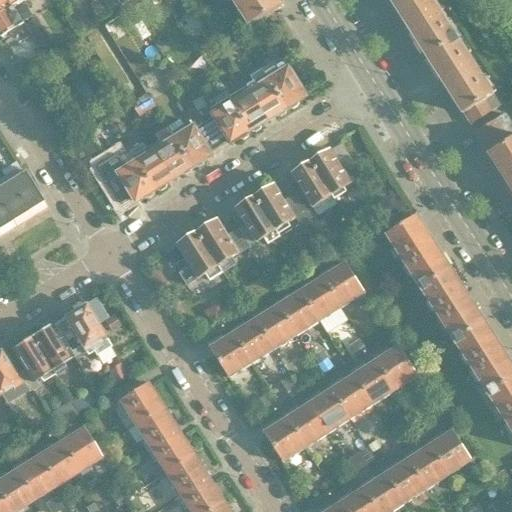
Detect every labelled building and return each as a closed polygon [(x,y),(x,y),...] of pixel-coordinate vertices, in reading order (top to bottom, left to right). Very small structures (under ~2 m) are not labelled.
[(0,0),(0,36),(1,38),(24,23),(18,13),(12,17),(6,8),(12,4),(9,0),(0,0)] [(103,0),(110,10),(121,3),(118,0),(103,0)] [(283,6),(279,0),(241,0),(235,4),(250,27),(283,6)] [(458,39),(432,0),(395,0),(392,2),(427,58),(458,39)] [(99,1),(91,6),(99,17),(106,13),(99,1)] [(26,5),(18,9),(25,21),(33,16),(26,5)] [(82,8),(68,17),(77,32),(92,23),(82,8)] [(134,8),(119,18),(125,28),(140,19),(134,8)] [(46,33),(35,39),(41,50),(52,44),(46,33)] [(241,35),(224,45),(230,54),(247,44),(241,35)] [(501,106),(476,67),(458,39),(427,58),(463,114),(464,114),(471,125),(501,106)] [(277,62),(264,70),(288,109),(293,110),(298,107),(299,102),(302,100),(304,93),(286,64),(280,68),(277,62)] [(288,109),(264,70),(252,78),(255,83),(249,87),(269,121),(276,117),(281,117),(286,114),(287,110),(288,109)] [(269,121),(249,87),(243,91),(239,85),(226,93),(250,133),(251,132),(256,133),(260,130),(262,126),(269,121)] [(140,118),(157,108),(148,93),(131,103),(140,118)] [(250,133),(226,93),(214,101),(218,107),(210,111),(215,118),(206,124),(220,147),(229,142),(231,145),(239,140),(243,141),(248,138),(250,133)] [(511,125),(506,115),(477,134),(491,155),(490,156),(511,190),(511,125)] [(220,147),(206,124),(196,130),(192,123),(185,127),(182,121),(169,129),(194,168),(199,169),(204,166),(205,161),(212,157),(211,154),(220,147)] [(194,168),(169,129),(157,137),(160,142),(154,146),(175,180),(182,175),(186,176),(191,173),(193,169),(194,168)] [(89,134),(66,149),(77,166),(100,152),(89,134)] [(145,144),(132,152),(156,191),(157,191),(161,192),(166,189),(168,184),(175,180),(154,146),(148,150),(145,144)] [(345,173),(331,150),(323,155),(319,154),(309,160),(332,197),(352,184),(345,173)] [(156,191),(132,152),(119,160),(123,166),(117,169),(134,199),(141,200),(144,199),(149,199),(154,197),(155,192),(156,191)] [(332,197),(309,160),(300,165),(299,170),(292,174),(302,190),(292,196),(309,222),(318,216),(313,209),(332,197)] [(364,177),(357,166),(345,173),(352,184),(364,177)] [(0,234),(44,207),(21,170),(0,182),(0,234)] [(309,222),(292,196),(284,201),(275,185),(267,190),(263,189),(253,195),(276,232),(296,220),(300,227),(309,222)] [(276,232),(253,195),(244,200),(243,205),(236,209),(246,225),(237,231),(248,249),(257,243),(264,239),(268,244),(279,237),(276,232)] [(387,237),(422,290),(452,271),(418,217),(387,237)] [(206,224),(196,231),(222,272),(234,264),(232,259),(248,249),(237,231),(228,236),(218,220),(211,225),(206,224)] [(187,286),(198,279),(200,280),(206,276),(209,280),(222,272),(196,231),(186,237),(185,241),(167,252),(187,286)] [(346,264),(323,279),(342,309),(365,294),(346,264)] [(452,271),(422,290),(456,343),(486,324),(452,271)] [(323,279),(302,292),(321,321),(342,309),(323,279)] [(302,292),(278,307),(297,336),(321,321),(302,292)] [(108,347),(84,307),(82,307),(81,307),(76,305),(72,307),(72,313),(72,314),(53,326),(74,359),(91,348),(96,355),(108,347)] [(224,311),(210,319),(214,326),(237,313),(233,306),(224,311)] [(278,307),(256,321),(275,351),(297,336),(278,307)] [(256,321),(233,335),(252,365),(275,351),(256,321)] [(511,364),(486,324),(456,343),(489,396),(511,381),(511,364)] [(37,331),(28,336),(50,371),(54,377),(66,369),(63,363),(70,359),(49,326),(41,331),(37,331)] [(214,354),(230,379),(252,365),(233,335),(211,349),(214,354)] [(50,371),(28,336),(20,341),(19,345),(11,349),(24,370),(21,372),(33,390),(34,392),(40,388),(35,380),(50,371)] [(399,347),(376,362),(395,392),(418,377),(399,347)] [(14,376),(1,356),(0,353),(0,393),(10,387),(13,390),(23,383),(29,393),(33,390),(21,372),(14,376)] [(376,362),(354,376),(373,406),(395,392),(376,362)] [(121,364),(111,368),(117,382),(128,377),(121,364)] [(354,376),(331,391),(350,420),(373,406),(354,376)] [(289,377),(281,382),(287,392),(295,387),(289,377)] [(511,381),(489,396),(511,431),(511,381)] [(144,383),(127,394),(129,397),(121,403),(136,426),(165,407),(150,384),(147,386),(144,383)] [(331,391),(309,405),(328,435),(350,420),(331,391)] [(68,402),(51,413),(57,422),(74,412),(68,402)] [(309,405),(287,419),(306,449),(328,435),(309,405)] [(165,407),(136,426),(151,449),(180,431),(165,407)] [(269,440),(284,463),(306,449),(287,419),(265,434),(269,440)] [(82,429),(58,444),(77,474),(100,459),(82,429)] [(180,431),(151,449),(166,473),(195,454),(180,431)] [(453,432),(430,447),(449,476),(472,462),(453,432)] [(376,442),(368,446),(372,453),(380,448),(376,442)] [(58,444),(36,458),(55,488),(77,474),(58,444)] [(430,447),(409,460),(428,490),(449,476),(430,447)] [(368,448),(360,453),(369,467),(377,462),(368,448)] [(195,454),(166,473),(181,497),(210,479),(195,454)] [(36,458),(14,472),(32,502),(55,488),(36,458)] [(409,460),(386,475),(404,505),(428,490),(409,460)] [(510,480),(504,470),(494,477),(500,486),(510,480)] [(14,472),(0,480),(0,500),(7,511),(16,511),(32,502),(14,472)] [(386,475),(363,490),(377,511),(393,511),(404,505),(386,475)] [(210,479),(181,497),(190,511),(210,511),(225,502),(210,479)] [(377,511),(363,490),(341,504),(346,511),(377,511)] [(231,511),(225,502),(210,511),(231,511)]
